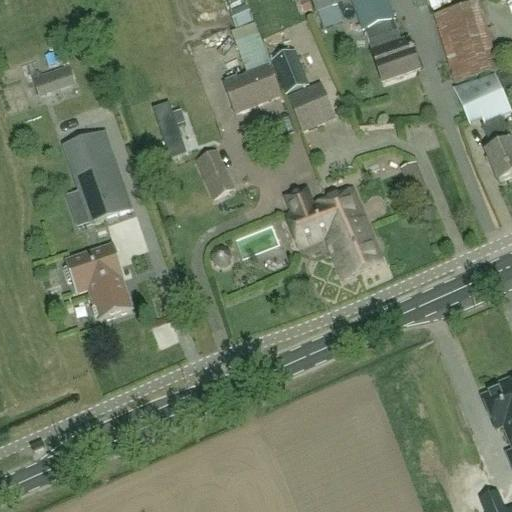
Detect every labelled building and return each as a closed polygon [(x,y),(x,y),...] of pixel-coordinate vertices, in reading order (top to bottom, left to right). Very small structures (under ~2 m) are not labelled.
[(401,46),(394,25),(385,0),(365,0),(353,4),(363,35),(365,34),(382,86),(420,73),(410,43),(401,46)] [(299,5),(303,15),(313,11),(309,2),(299,5)] [(479,5),(434,18),(455,87),(499,74),(479,5)] [(295,54),(272,63),(285,98),(309,89),(295,54)] [(37,99),(63,87),(54,67),(27,79),(37,99)] [(224,86),(236,118),(282,101),(269,69),(224,86)] [(511,71),(495,78),(501,93),(511,88),(511,71)] [(511,179),(511,144),(502,122),(511,117),(494,78),(453,91),(470,130),(483,125),(485,129),(484,130),(490,143),(497,140),(501,150),(487,157),(499,185),(511,179)] [(315,90),(289,101),(303,135),(329,125),(315,90)] [(186,124),(181,111),(172,114),(169,105),(154,110),(171,159),(186,154),(177,127),(186,124)] [(68,148),(94,225),(132,212),(106,135),(68,148)] [(237,193),(228,173),(218,153),(197,163),(215,203),(237,193)] [(430,196),(417,165),(401,172),(414,203),(430,196)] [(329,203),(314,209),(307,193),(286,201),(293,218),(288,220),(302,252),(328,241),(346,284),(359,279),(343,238),(343,239),(329,203)] [(354,193),(329,203),(343,239),(343,238),(359,279),(385,268),(354,193)] [(125,280),(115,248),(66,265),(67,270),(64,271),(69,284),(72,283),(76,297),(91,292),(97,309),(93,311),(97,321),(100,319),(102,324),(132,314),(121,282),(125,280)] [(216,268),(225,270),(230,262),(229,253),(219,251),(213,261),(216,268)] [(144,324),(155,346),(167,340),(156,318),(144,324)] [(511,403),(505,386),(499,388),(501,393),(485,400),(497,431),(505,427),(511,444),(511,403)] [(511,511),(511,509),(504,511),(503,511),(497,494),(478,500),(482,511),(511,511)]
